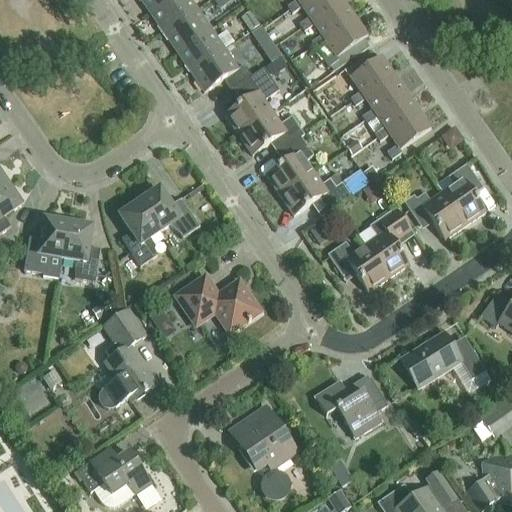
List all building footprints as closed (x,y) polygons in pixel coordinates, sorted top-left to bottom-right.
[(138,0),(149,16),(171,0),(138,0)] [(162,35),(197,12),(188,0),(171,0),(149,16),(162,35)] [(212,0),(220,11),(235,0),(212,0)] [(299,6),(307,0),(295,0),(296,2),(286,9),(291,16),(301,9),(299,6)] [(311,24),(342,2),(340,0),(307,0),(299,6),(301,9),(308,20),(299,26),(304,34),(313,27),(311,24)] [(316,52),(326,45),(323,41),(354,20),(342,2),(311,24),(313,27),(321,37),(311,44),(316,52)] [(176,55),(210,32),(197,12),(162,35),(163,36),(176,55)] [(323,41),(326,45),(333,55),(323,62),(328,69),(338,63),(341,68),(357,57),(351,49),(367,39),(354,20),(323,41)] [(190,75),(224,52),(210,32),(176,55),(190,75)] [(236,89),(251,79),(244,68),(238,72),(224,52),(190,75),(190,76),(190,75),(204,95),(223,82),(230,92),(236,89)] [(362,98),(393,77),(380,59),(350,80),(360,94),(350,101),(355,108),(365,102),(362,98)] [(238,138),(272,115),(264,103),(278,93),(263,70),(251,79),(236,89),(245,103),(224,117),(238,138)] [(362,119),(367,126),(377,119),(374,116),(405,95),(393,77),(362,98),(365,102),(372,112),(362,119)] [(379,144),(389,137),(387,134),(417,113),(405,95),(374,116),(377,119),(367,126),(379,144)] [(430,131),(417,113),(387,134),(389,137),(396,148),(386,155),(391,162),(401,155),(399,152),(430,131)] [(280,153),(301,139),(304,137),(291,119),(280,126),(272,115),(238,138),(252,158),(273,143),(280,153)] [(279,198),(313,175),(305,163),(313,158),(301,139),(280,153),(287,163),(265,178),(279,198)] [(441,195),(464,229),(485,215),(470,193),(480,187),(466,166),(447,179),(453,187),(441,195)] [(313,175),(279,198),(293,219),(315,204),(324,217),(351,199),(341,185),(335,190),(329,181),(321,187),(313,175)] [(7,188),(0,192),(0,236),(10,229),(3,219),(22,206),(11,190),(9,191),(7,188)] [(139,204),(159,234),(168,228),(179,236),(182,241),(199,229),(180,201),(170,208),(157,189),(141,200),(142,202),(139,204)] [(444,243),(464,229),(441,195),(429,203),(424,195),(416,201),(413,198),(403,205),(419,228),(429,221),(444,243)] [(150,241),(159,234),(139,204),(135,207),(134,205),(118,216),(131,235),(121,242),(140,270),(157,258),(154,254),(150,241)] [(365,247),(388,281),(408,267),(393,246),(411,233),(396,213),(389,218),(387,216),(369,228),(376,239),(365,247)] [(61,261),(67,226),(63,225),(64,223),(44,220),(40,242),(28,240),(23,273),(43,277),(44,272),(50,259),(61,261)] [(332,239),(328,223),(311,228),(315,243),(332,239)] [(67,226),(61,261),(73,263),(74,276),(74,282),(94,285),(99,252),(88,250),(91,227),(72,224),(71,226),(67,226)] [(388,281),(365,247),(353,255),(345,244),(327,257),(345,284),(355,278),(367,295),(388,281)] [(229,335),(258,314),(238,285),(217,299),(205,280),(176,299),(195,327),(215,314),(229,335)] [(511,305),(511,307),(496,296),(480,319),(495,330),(498,326),(511,335),(511,305)] [(168,320),(162,312),(151,319),(157,328),(168,320)] [(103,329),(115,347),(104,354),(110,362),(104,365),(115,381),(99,391),(98,394),(98,397),(98,400),(99,402),(100,405),(102,407),(104,409),(107,410),(110,410),(112,410),(120,406),(121,405),(128,402),(130,403),(142,394),(143,396),(156,388),(130,349),(144,340),(126,313),(103,329)] [(418,392),(452,371),(461,365),(449,347),(442,335),(399,362),(418,392)] [(464,371),(471,383),(485,374),(477,362),(464,371)] [(375,416),(387,408),(370,380),(346,395),(340,385),(314,401),(325,419),(336,413),(354,442),(381,425),(375,416)] [(482,424),(492,438),(511,423),(511,411),(506,403),(480,421),(482,424)] [(250,438),(238,446),(256,473),(257,472),(264,482),(263,491),(268,499),(277,501),(285,496),(287,486),(281,479),(272,477),(270,473),(295,456),(273,423),(264,410),(241,426),(250,438)] [(146,511),(161,503),(151,488),(128,455),(106,470),(99,459),(75,474),(90,496),(93,494),(100,505),(104,508),(108,510),(113,510),(118,509),(135,497),(144,511),(146,511)] [(511,456),(494,458),(482,482),(466,494),(478,511),(482,511),(496,502),(511,501),(511,456)] [(352,483),(340,462),(330,469),(341,489),(352,483)] [(430,489),(414,499),(405,486),(381,502),(388,511),(438,511),(437,510),(453,498),(437,475),(426,483),(430,489)] [(336,511),(346,511),(351,509),(340,492),(328,500),(336,511)]
